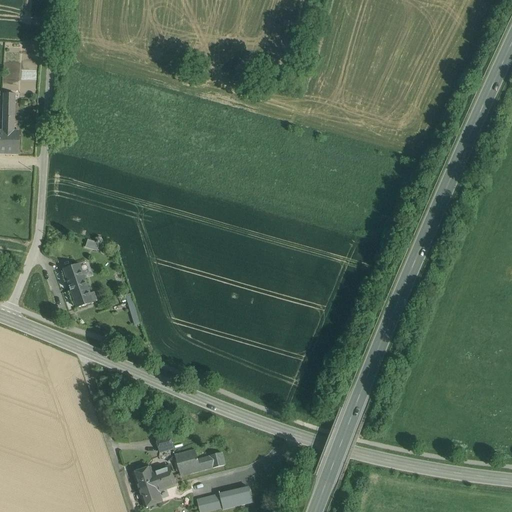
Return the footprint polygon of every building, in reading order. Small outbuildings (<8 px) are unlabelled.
[(15,94),(4,94),(3,131),(14,131),(15,94)] [(3,131),(0,130),(0,151),(15,152),(16,131),(14,131),(3,131)] [(87,240),(85,247),(97,250),(99,243),(87,240)] [(80,264),(63,269),(77,308),(93,303),(83,274),(85,273),(85,271),(83,272),(80,264)] [(141,324),(132,294),(126,295),(135,325),(141,324)] [(170,435),(156,439),(160,453),(173,449),(170,435)] [(195,450),(175,455),(181,476),(213,468),(213,469),(225,466),(221,453),(210,456),(198,460),(195,450)] [(151,472),(135,477),(140,491),(156,486),(155,482),(173,476),(170,467),(152,473),(151,472)] [(156,486),(140,491),(146,508),(162,502),(158,492),(176,485),(173,476),(155,482),(156,486)] [(249,488),(220,495),(223,508),(223,510),(253,502),(249,488)] [(220,495),(197,501),(199,511),(205,511),(223,508),(220,495)]
